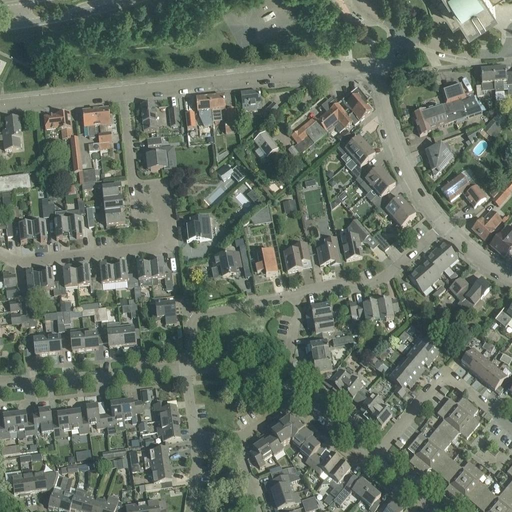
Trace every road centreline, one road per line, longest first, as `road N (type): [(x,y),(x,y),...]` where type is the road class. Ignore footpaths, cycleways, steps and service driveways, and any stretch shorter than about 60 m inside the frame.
road 1 (residential): [(0,255),(18,263),(166,239),(163,195),(135,188),(121,93)]
road 2 (residential): [(195,368),(195,319),(254,300),(372,283),(443,224)]
road 3 (residential): [(121,93),(377,64)]
road 4 (unclassified): [(375,459),(282,386),(195,368)]
road 5 (residential): [(511,429),(447,377),(375,459)]
road 6 (unclassified): [(185,369),(0,387)]
road 7 (residential): [(443,224),(403,166),(377,64)]
road 8 (tertiary): [(0,27),(128,0)]
road 9 (residential): [(0,108),(121,93)]
